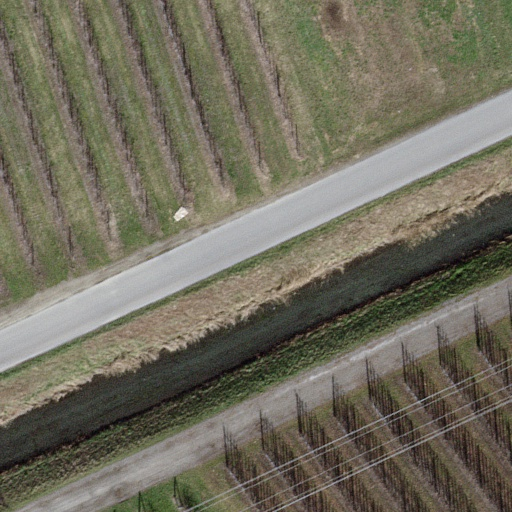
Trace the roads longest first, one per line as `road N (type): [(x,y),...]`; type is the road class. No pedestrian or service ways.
road 1 (track): [(511,116),(0,354)]
road 2 (track): [(511,293),(298,389),(59,511)]
